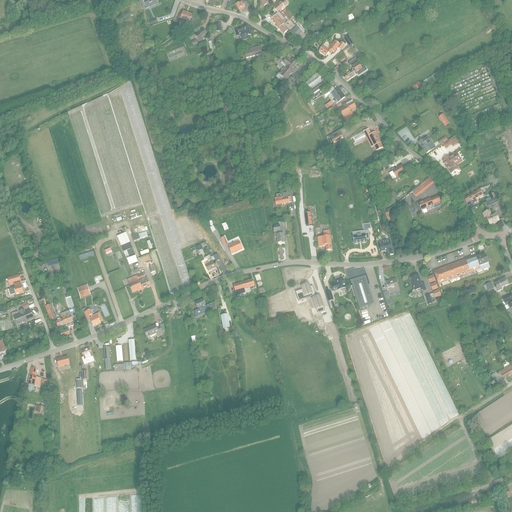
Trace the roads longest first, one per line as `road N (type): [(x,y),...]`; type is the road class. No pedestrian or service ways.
road 1 (residential): [(0,370),(243,272),(280,263),(387,262),(482,236)]
road 2 (residential): [(482,236),(430,167),(313,58),(244,18),(182,0)]
road 3 (track): [(313,263),(380,482)]
road 4 (track): [(135,77),(35,122),(0,147),(0,160)]
